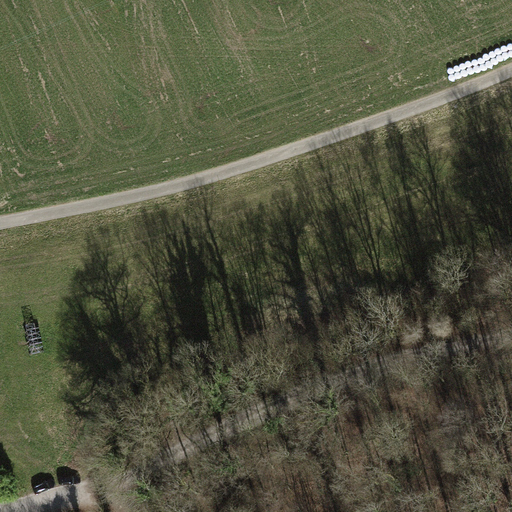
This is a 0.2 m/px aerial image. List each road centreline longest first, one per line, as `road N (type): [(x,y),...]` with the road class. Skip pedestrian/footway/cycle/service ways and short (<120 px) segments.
road 1 (track): [(511,344),(450,350),(277,406),(131,479),(4,511)]
road 2 (track): [(0,223),(231,170),(511,69)]
